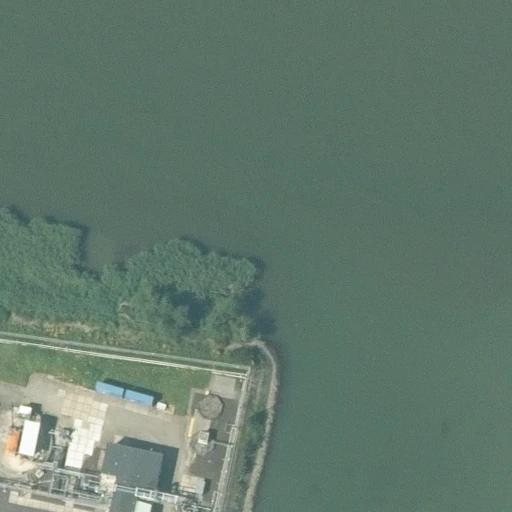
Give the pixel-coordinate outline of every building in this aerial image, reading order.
[(218,415),(218,413),(218,411),(217,409),(216,408),(215,406),(214,405),(212,404),(210,403),(208,403),(206,403),(204,404),(202,405),(200,406),(199,408),(198,410),(198,412),(198,413),(198,415),(198,417),(199,419),(201,421),(202,422),(204,423),(206,424),(208,424),(210,423),(212,423),(214,422),(216,420),(217,419),(218,417),(218,415)] [(0,471),(2,473),(5,474),(7,475),(10,476),(13,477),(16,477),(19,477),(22,477),(25,477),(28,477),(30,476),(33,475),(36,473),(38,472),(41,470),(43,468),(45,466),(47,464),(48,461),(50,459),(51,456),(52,453),(53,451),(53,448),(54,445),(54,442),(53,439),(53,436),(52,433),(51,430),(50,428),(48,425),(46,423),(44,420),(42,418),(40,416),(38,415),(35,413),(32,412),(29,411),(26,410),(23,410),(20,409),(17,409),(14,410),(11,410),(9,411),(6,412),(3,414),(0,415),(0,471)] [(211,450),(211,449),(211,447),(210,445),(209,443),(208,442),(206,440),(204,439),(202,439),(200,439),(198,439),(196,440),(195,441),(193,442),(192,444),(191,446),(190,448),(190,449),(191,451),(191,453),(192,455),(194,456),(195,458),(197,459),(199,459),(201,459),(203,459),(205,458),(207,457),(208,456),(210,454),(210,452),(211,450)] [(94,460),(94,457),(94,454),(93,451),(91,448),(89,446),(87,444),(84,443),(81,442),(78,442),(74,442),(71,443),(69,445),(66,447),(64,449),(63,452),(62,455),(62,457),(63,461),(63,464),(65,467),(67,469),(70,471),(72,472),(75,473),(79,473),(82,473),(85,472),(88,470),(90,468),(92,466),(93,463),(94,460)] [(112,511),(151,511),(152,511),(137,508),(137,505),(153,509),(163,462),(107,450),(98,493),(116,496),(112,511)]
